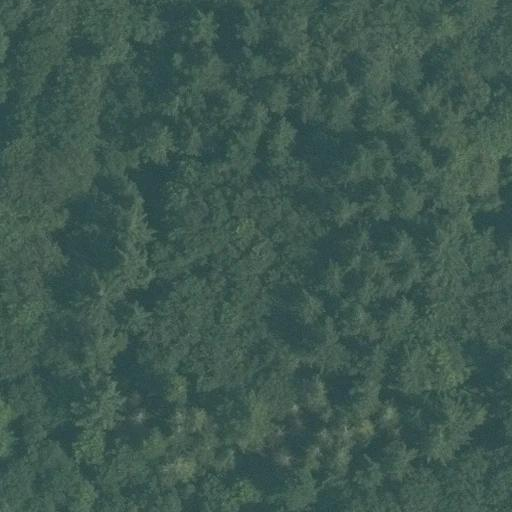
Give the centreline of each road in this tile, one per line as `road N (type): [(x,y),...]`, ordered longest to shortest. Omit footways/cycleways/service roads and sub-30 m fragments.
road 1 (track): [(0,461),(180,504),(257,499),(511,439)]
road 2 (track): [(0,307),(84,0)]
